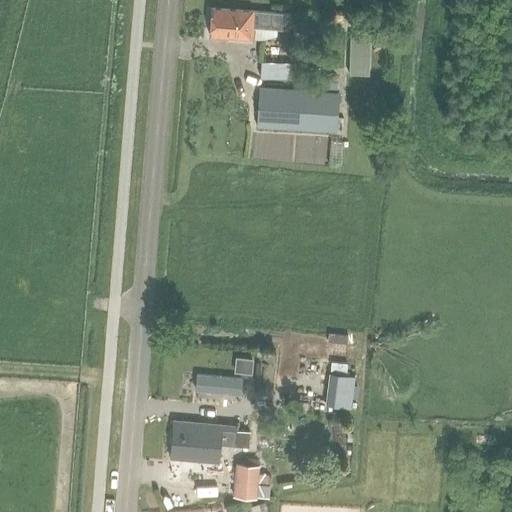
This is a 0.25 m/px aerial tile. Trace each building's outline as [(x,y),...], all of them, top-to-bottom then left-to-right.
[(288,14),(279,14),(209,9),(207,35),(250,38),(251,27),(287,30),(288,14)] [(370,36),(350,36),(350,75),(369,75),(370,36)] [(258,63),(258,78),(291,79),(291,64),(258,63)] [(333,132),(336,91),(258,86),(255,126),(333,132)] [(235,358),(233,373),(251,375),(253,360),(235,358)] [(247,394),(249,377),(200,370),(198,387),(247,394)] [(329,375),(326,405),(350,408),(351,399),(352,386),(353,377),(329,375)] [(173,421),(170,458),(218,462),(219,445),(248,448),(249,432),(236,430),(236,426),(221,425),(173,421)] [(259,465),(236,463),(233,496),(256,498),(256,496),(268,497),(270,485),(257,484),(259,465)]
